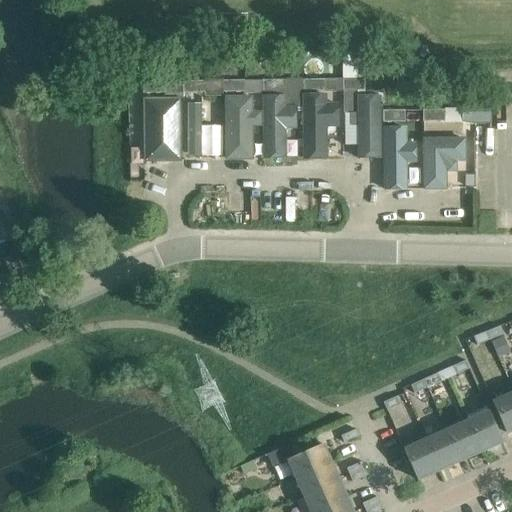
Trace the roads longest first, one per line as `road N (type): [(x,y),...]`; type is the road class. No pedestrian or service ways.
road 1 (residential): [(178,250),(183,176),(346,172),(368,194),(365,252)]
road 2 (unclassified): [(0,327),(178,250)]
road 3 (unclassified): [(178,250),(365,252)]
road 4 (unclassified): [(365,252),(511,255)]
